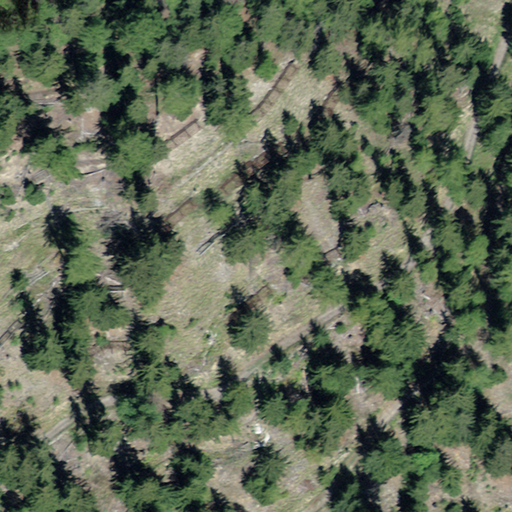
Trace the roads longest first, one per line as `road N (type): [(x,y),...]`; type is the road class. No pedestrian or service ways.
road 1 (track): [(0,454),(99,385),(251,376),(413,250),(483,59),(511,42)]
road 2 (track): [(511,236),(491,315),(297,511)]
